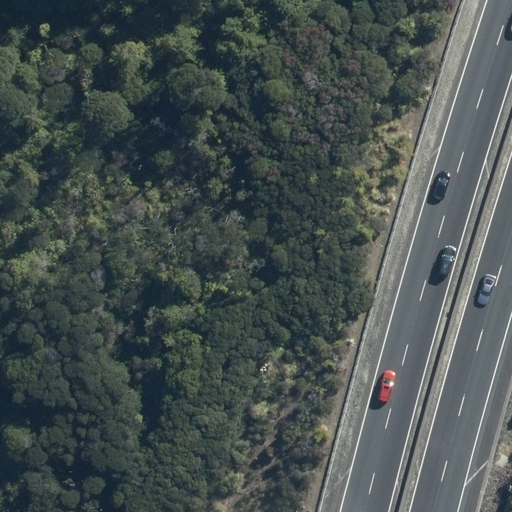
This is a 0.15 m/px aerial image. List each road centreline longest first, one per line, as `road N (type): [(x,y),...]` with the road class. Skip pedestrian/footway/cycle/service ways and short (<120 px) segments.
road 1 (motorway): [(366,511),(458,166),(511,0)]
road 2 (motorway): [(511,231),(435,511)]
